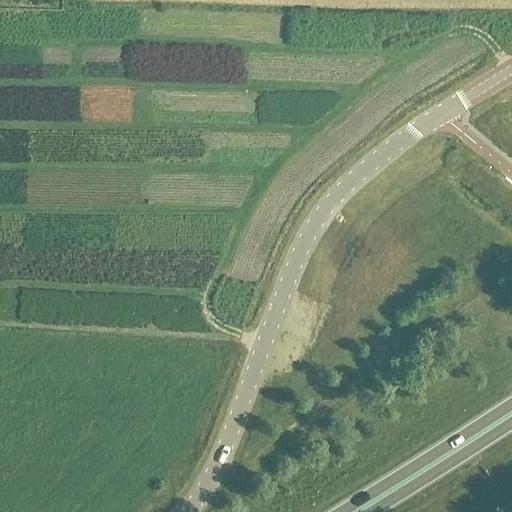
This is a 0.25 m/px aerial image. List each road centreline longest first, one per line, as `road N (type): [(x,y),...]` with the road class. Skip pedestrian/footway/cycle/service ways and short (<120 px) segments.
road 1 (unclassified): [(190,511),(229,435),(301,243),(331,201),(511,69)]
road 2 (trunk): [(358,511),(511,414)]
